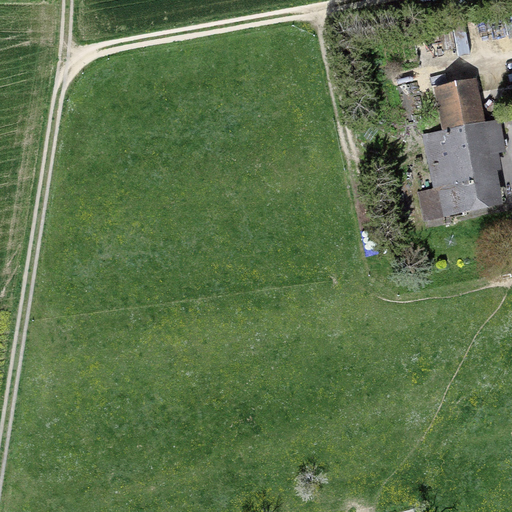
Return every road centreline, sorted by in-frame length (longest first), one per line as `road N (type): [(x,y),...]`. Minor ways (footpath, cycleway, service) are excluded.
road 1 (track): [(63,65),(0,466)]
road 2 (track): [(393,0),(114,46),(63,65)]
